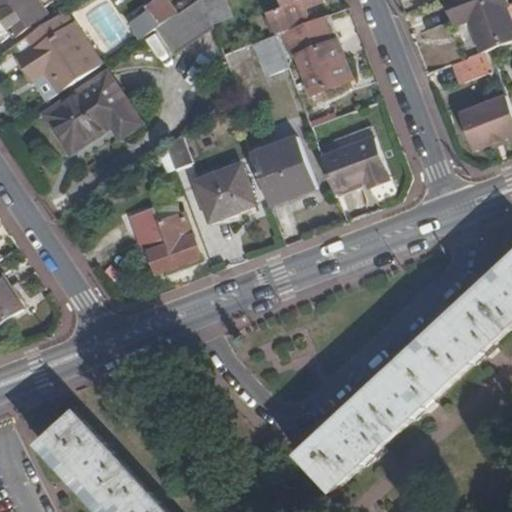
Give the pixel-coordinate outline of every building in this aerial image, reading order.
[(0,13),(11,30),(16,38),(45,19),(52,15),(49,12),(67,0),(6,0),(0,4),(0,13)] [(168,0),(146,15),(157,31),(160,29),(179,17),(168,0)] [(160,29),(176,53),(216,26),(205,0),(203,0),(181,15),(179,17),(160,29)] [(227,0),(205,0),(215,23),(233,15),(227,0)] [(282,0),(284,6),(269,12),(278,37),(284,35),(292,31),(309,24),(304,10),(323,3),(322,0),(282,0)] [(476,28),(473,30),(482,54),(485,53),(490,51),(511,42),(511,27),(505,9),(509,7),(505,0),(444,0),(455,27),(473,21),(476,28)] [(66,13),(15,46),(25,61),(23,62),(34,80),(47,72),(62,94),(101,68),(66,13)] [(0,36),(11,30),(1,15),(0,15),(0,36)] [(316,98),(355,83),(339,41),(329,16),(309,24),(292,31),(284,35),(293,59),(300,57),(316,98)] [(259,44),(272,77),(290,70),(277,37),(259,44)] [(187,50),(171,79),(195,92),(211,64),(187,50)] [(460,83),(493,71),(485,53),(482,54),(453,65),(460,83)] [(47,72),(34,80),(49,103),(62,94),(47,72)] [(108,77),(51,116),(73,151),(114,123),(122,136),(139,125),(108,77)] [(511,104),(509,97),(463,116),(478,153),(511,139),(511,104)] [(299,137),(252,156),(272,207),(318,188),(299,137)] [(182,138),(168,147),(177,170),(178,173),(194,168),(182,138)] [(377,138),(325,158),(338,193),(367,182),(370,187),(392,178),(377,138)] [(157,155),(165,174),(177,170),(168,147),(157,155)] [(258,204),(243,167),(199,184),(213,221),(258,204)] [(161,222),(169,242),(151,250),(159,271),(203,254),(192,225),(189,226),(184,213),(161,222)] [(140,231),(147,251),(151,250),(169,242),(161,222),(140,231)] [(511,263),(298,460),(299,462),(330,496),(366,463),(384,446),(415,418),(433,401),(476,362),(492,347),(511,328),(511,263)] [(0,327),(24,312),(0,276),(0,327)] [(496,352),(492,347),(476,362),(477,365),(485,358),(487,360),(496,352)] [(438,406),(433,401),(415,418),(418,420),(426,412),(428,414),(438,406)] [(106,511),(171,511),(166,505),(156,495),(119,456),(111,447),(81,414),(46,447),(106,511)] [(113,445),(111,447),(119,456),(121,454),(113,445)] [(388,451),(384,446),(366,463),(367,466),(376,458),(378,460),(388,451)] [(158,494),(156,495),(166,505),(168,504),(158,494)]
